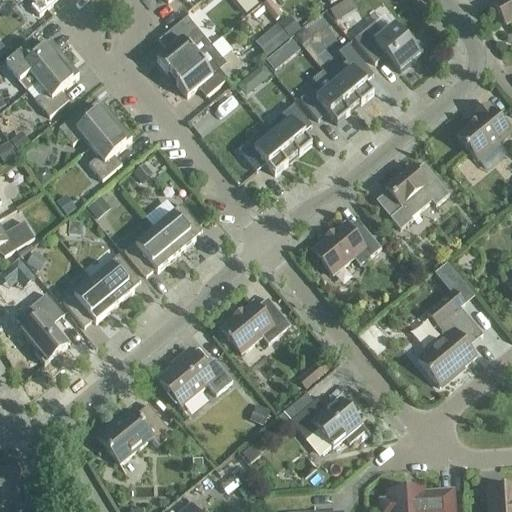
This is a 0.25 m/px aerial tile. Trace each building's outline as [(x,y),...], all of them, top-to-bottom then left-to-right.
[(27,0),(33,6),(30,9),(38,18),(60,0),(27,0)] [(212,0),(210,0),(195,13),(202,21),(219,7),(212,0)] [(232,0),(245,16),(256,6),(250,0),(232,0)] [(350,0),(328,14),(335,24),(356,11),(350,0)] [(510,24),(511,26),(511,25),(511,0),(496,0),(498,3),(492,6),(505,27),(510,24)] [(270,4),(263,9),(276,25),(283,20),(270,4)] [(289,19),(278,28),(289,41),(299,33),(289,19)] [(196,61),(210,49),(186,20),(158,44),(167,54),(155,64),(167,77),(168,77),(172,81),(196,61)] [(276,26),(264,37),(276,51),(288,40),(276,26)] [(407,45),(393,29),(383,37),(374,26),(353,42),(374,67),(384,58),(399,76),(422,57),(410,43),(407,45)] [(304,33),(295,40),(303,49),(311,42),(304,33)] [(222,39),(212,48),(225,63),(236,54),(222,39)] [(24,52),(5,68),(27,94),(37,86),(64,64),(49,47),(32,61),(24,52)] [(345,65),(337,71),(327,80),(353,111),(358,107),(359,108),(372,97),(363,86),(372,78),(347,47),(338,55),(345,65)] [(196,61),(172,81),(176,86),(175,87),(186,101),(197,91),(205,101),(226,83),(219,73),(226,68),(221,61),(210,49),(196,61)] [(275,74),(287,64),(279,54),(266,64),(275,74)] [(64,64),(37,86),(44,96),(35,104),(48,121),(68,105),(60,95),(78,81),(64,64)] [(262,67),(252,76),(256,81),(265,82),(271,78),(262,67)] [(312,82),(317,88),(299,102),(317,124),(326,116),(335,128),(348,117),(347,116),(353,111),(327,80),(322,74),(312,82)] [(223,119),(239,105),(233,98),(216,111),(223,119)] [(486,107),(473,118),(476,122),(456,139),(476,164),(510,136),(486,107)] [(265,130),(291,162),(297,157),(298,159),(311,148),(301,137),(311,129),(293,108),(265,130)] [(89,150),(116,127),(102,110),(85,125),(77,116),(58,132),(71,149),(81,140),(89,150)] [(116,127),(89,150),(97,160),(87,168),(101,184),(121,168),(113,159),(131,145),(116,127)] [(291,162),(265,130),(237,154),(255,175),(265,168),(274,179),(287,168),(286,167),(291,162)] [(21,137),(9,145),(18,155),(29,147),(21,137)] [(7,147),(0,151),(0,162),(3,169),(16,161),(7,147)] [(448,198),(423,167),(414,174),(410,170),(384,191),(401,211),(389,221),(399,233),(412,223),(411,221),(431,205),(435,209),(448,198)] [(144,169),(133,177),(141,187),(152,178),(144,169)] [(45,171),(34,180),(41,189),(52,180),(45,171)] [(64,200),(55,207),(66,221),(75,213),(64,200)] [(100,201),(86,212),(97,225),(110,214),(100,201)] [(154,233),(176,260),(195,244),(192,241),(201,234),(179,207),(169,215),(161,222),(163,225),(154,233)] [(353,262),(359,269),(380,252),(357,224),(347,231),(344,227),(333,235),(332,234),(324,241),(325,242),(311,254),(332,279),(353,262)] [(0,231),(0,255),(3,260),(33,242),(23,225),(5,236),(1,233),(0,231)] [(69,227),(68,240),(81,241),(82,228),(69,227)] [(176,260),(154,233),(135,248),(133,245),(123,253),(145,280),(154,273),(156,276),(176,260)] [(33,257),(26,268),(39,276),(46,265),(33,257)] [(110,269),(92,284),(114,311),(133,295),(130,292),(139,285),(117,258),(108,266),(110,269)] [(18,266),(2,279),(13,291),(28,279),(18,266)] [(446,267),(434,278),(446,293),(459,282),(446,267)] [(401,275),(398,288),(410,290),(413,277),(401,275)] [(114,311),(92,284),(74,299),(71,296),(61,304),(83,331),(92,324),(95,326),(114,311)] [(453,294),(426,317),(441,335),(440,343),(416,363),(438,390),(476,360),(468,350),(482,338),(458,311),(463,307),(453,294)] [(32,326),(21,335),(35,352),(32,354),(43,368),(66,349),(50,330),(63,319),(45,297),(23,316),(32,326)] [(290,329),(266,301),(256,310),(252,305),(242,314),(241,313),(233,319),(234,321),(220,332),(240,358),(261,341),(267,348),(290,329)] [(203,371),(188,353),(176,363),(178,365),(157,383),(180,410),(207,388),(215,399),(231,385),(213,362),(203,371)] [(322,364),(306,377),(314,386),(330,374),(322,364)] [(304,399),(283,416),(290,425),(305,443),(308,441),(322,457),(330,450),(332,451),(343,442),(348,448),(365,434),(340,402),(326,414),(316,403),(311,408),(304,399)] [(171,437),(147,408),(135,418),(131,413),(111,430),(109,428),(95,440),(118,468),(150,442),(156,450),(171,437)] [(256,409),(250,424),(264,430),(270,415),(256,409)] [(252,450),(242,459),(250,469),(260,460),(252,450)] [(202,463),(192,463),(193,477),(203,477),(202,463)] [(13,511),(32,511),(31,486),(17,488),(16,472),(0,473),(0,506),(13,506),(13,511)] [(232,478),(219,489),(227,498),(240,488),(232,478)] [(244,490),(238,495),(244,503),(250,497),(244,490)] [(452,511),(452,493),(423,495),(422,492),(386,495),(387,502),(379,503),(379,511),(452,511)] [(511,511),(511,492),(486,495),(486,496),(487,496),(487,511),(511,511)]
